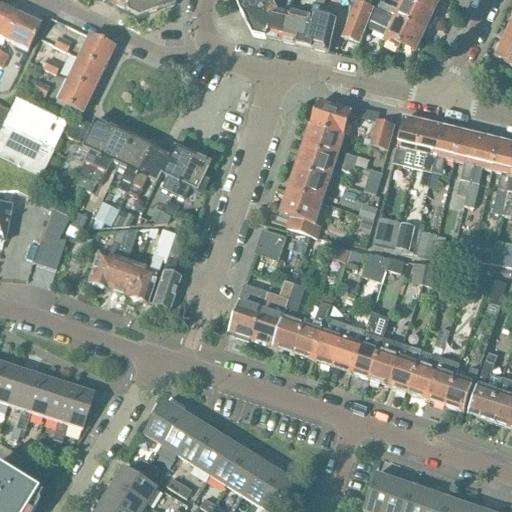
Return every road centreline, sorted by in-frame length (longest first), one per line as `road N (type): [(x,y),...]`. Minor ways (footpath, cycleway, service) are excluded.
road 1 (residential): [(278,65),(205,298)]
road 2 (residential): [(354,426),(152,358)]
road 3 (residential): [(57,511),(152,358)]
road 4 (residential): [(206,43),(152,50),(49,0)]
road 5 (residential): [(511,481),(354,426)]
road 6 (residential): [(278,65),(440,101)]
road 7 (residential): [(152,358),(0,311)]
